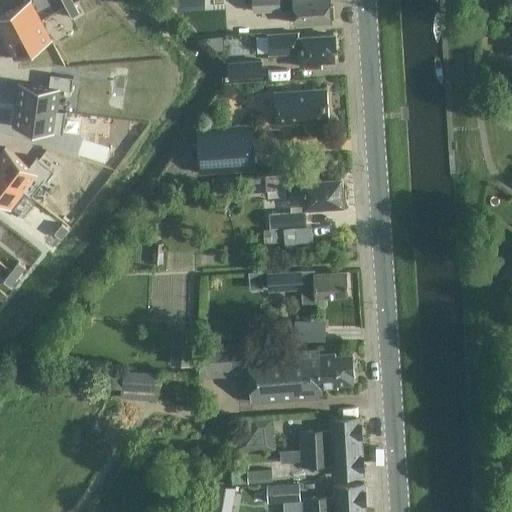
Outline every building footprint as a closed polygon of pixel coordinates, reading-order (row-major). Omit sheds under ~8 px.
[(28,0),(27,0),(0,14),(0,29),(4,38),(39,19),(28,0)] [(253,0),(254,10),(294,7),(295,22),(331,20),(330,16),(334,16),(333,3),(330,4),(329,0),(253,0)] [(79,13),(73,2),(66,6),(71,16),(79,13)] [(39,19),(4,38),(15,58),(50,39),(39,19)] [(299,35),(299,31),(268,33),(269,52),(299,50),(300,66),(315,65),(314,60),(334,59),(333,50),(336,48),(335,34),(332,33),(299,35)] [(227,60),(228,77),(262,74),(261,58),(227,60)] [(20,82),(17,104),(56,109),(58,88),(61,88),(71,89),(73,76),(50,73),(50,75),(51,75),(50,85),(49,85),(20,81),(18,81),(18,82),(20,82)] [(274,90),(277,122),(329,119),(326,88),(274,90)] [(13,125),(12,126),(62,133),(65,110),(58,109),(56,109),(17,104),(14,125),(13,125)] [(255,168),(252,123),(195,127),(199,172),(255,168)] [(104,163),(109,148),(82,140),(77,155),(104,163)] [(5,148),(0,154),(0,171),(23,189),(24,191),(30,195),(43,178),(46,180),(54,170),(36,156),(35,158),(36,158),(30,166),(29,165),(4,147),(4,148),(5,148)] [(0,200),(10,208),(10,207),(9,207),(23,189),(0,171),(0,200)] [(305,179),(304,172),(288,173),(264,174),(265,189),(289,188),(289,191),(303,190),(304,205),(342,202),(341,177),(305,179)] [(154,220),(159,221),(160,219),(163,207),(157,206),(144,202),(141,213),(140,216),(154,220)] [(290,214),(268,215),(269,227),(306,225),(305,213),(290,214)] [(62,222),(54,232),(60,237),(68,228),(62,222)] [(284,228),(273,229),(274,240),(285,239),(284,228)] [(163,264),(164,244),(153,243),(152,263),(163,264)] [(17,276),(25,266),(18,261),(11,271),(17,276)] [(314,268),(267,271),(268,289),(301,287),(302,295),(303,303),(316,302),(316,297),(348,294),(346,269),(314,272),(314,268)] [(10,285),(17,276),(11,271),(3,280),(10,285)] [(325,319),(294,319),(294,340),(325,340),(325,319)] [(191,365),(194,329),(173,327),(170,363),(191,365)] [(249,351),(249,338),(199,340),(201,373),(250,371),(251,400),(326,397),(325,387),(338,387),(338,383),(352,383),(352,373),(354,373),(354,353),(336,354),(336,350),(321,351),(320,348),(249,351)] [(123,370),(94,368),(93,382),(122,385),(123,370)] [(157,373),(151,373),(123,370),(122,388),(121,397),(155,399),(157,373)] [(330,427),(299,429),(300,448),(304,448),(361,445),(360,416),(330,417),(330,427)] [(254,419),(232,451),(266,449),(264,423),(263,418),(254,419)] [(281,453),(281,463),(300,462),(300,464),(311,464),(325,463),(332,463),(332,473),(363,471),(361,445),(304,448),(300,448),(300,452),(281,453)] [(276,468),(236,470),(236,483),(277,481),(276,468)] [(300,500),(299,482),(266,484),(267,502),(300,500)] [(362,511),(365,511),(364,482),(333,484),(334,494),(303,496),(303,500),(303,511),(362,511)] [(215,483),(211,511),(212,511),(230,511),(235,486),(215,483)] [(303,511),(303,500),(283,501),(283,511),(303,511)]
